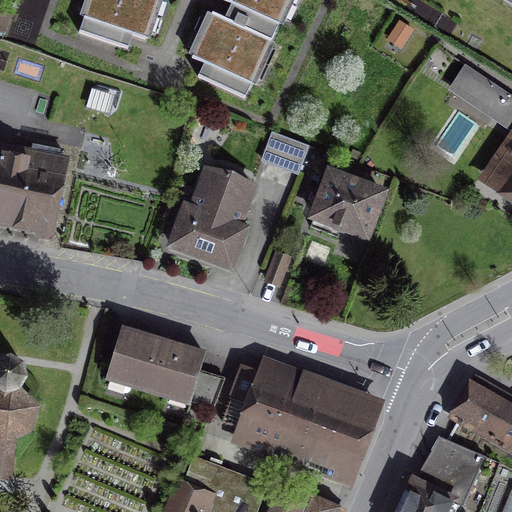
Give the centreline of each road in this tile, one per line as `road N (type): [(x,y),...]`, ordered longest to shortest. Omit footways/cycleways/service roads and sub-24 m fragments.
road 1 (residential): [(423,373),(128,288),(0,266)]
road 2 (tertiary): [(423,373),(366,511)]
